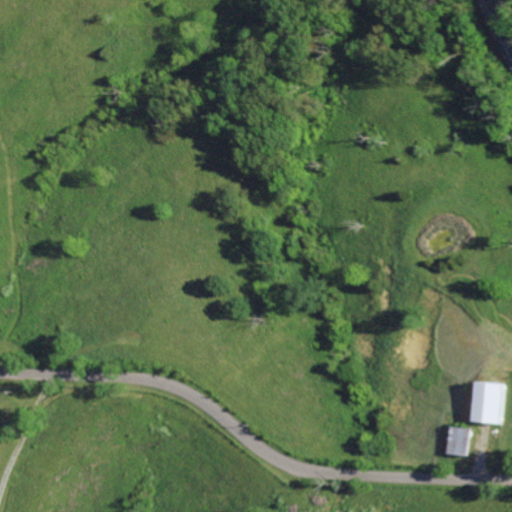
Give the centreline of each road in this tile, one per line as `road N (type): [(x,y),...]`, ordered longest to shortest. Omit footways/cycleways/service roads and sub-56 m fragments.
road 1 (residential): [(511,479),(302,467),(164,385),(0,371)]
road 2 (residential): [(55,376),(0,502)]
